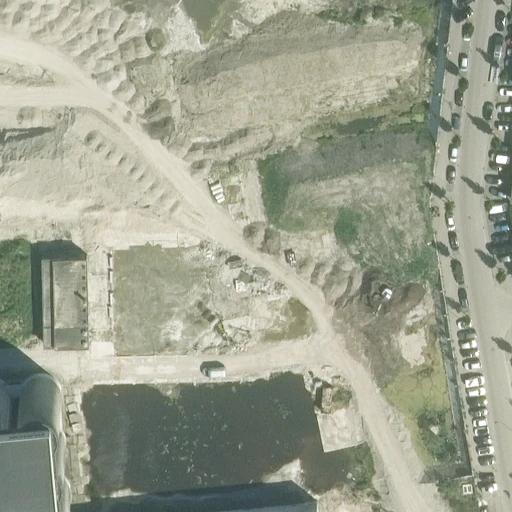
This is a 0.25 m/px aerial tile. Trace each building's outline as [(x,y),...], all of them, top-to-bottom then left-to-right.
[(56,256),(56,307),(80,307),(79,256),(56,256)] [(40,305),(0,303),(0,340),(38,342),(40,305)] [(0,511),(22,511),(23,511),(24,507),(24,506),(37,505),(38,507),(40,510),(41,511),(72,511),(73,511),(75,509),(77,506),(78,503),(78,500),(78,497),(78,494),(77,491),(76,488),(74,485),(73,483),(70,480),(68,479),(65,477),(63,477),(62,464),(63,463),(65,461),(67,460),(69,457),(71,454),(72,451),(72,448),(73,445),(72,442),(72,439),(70,436),(69,433),(66,430),(64,429),(61,427),(59,425),(57,410),(58,410),(60,408),(62,406),(64,404),(65,401),(66,398),(67,395),(67,391),(67,388),(66,385),(65,382),(63,380),(61,377),(59,375),(56,373),(53,372),(50,371),(47,371),(44,371),(41,371),(39,372),(36,373),(34,374),(32,376),(30,378),(29,379),(22,378),(11,379),(6,381),(4,380),(1,379),(0,378),(0,511)] [(451,430),(416,435),(417,444),(430,442),(432,458),(455,455),(451,430)] [(402,511),(480,511),(478,499),(402,511)] [(313,511),(312,503),(241,509),(206,511),(313,511)]
